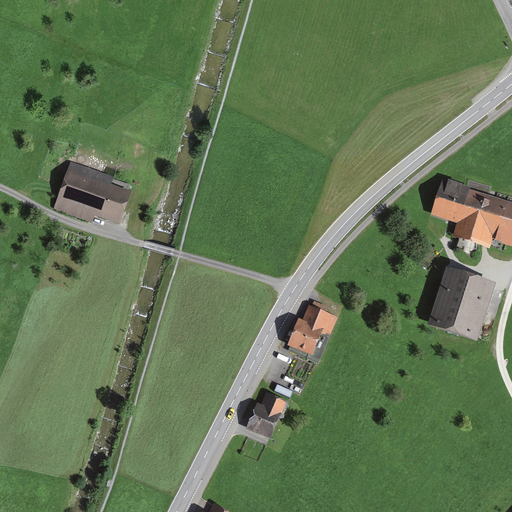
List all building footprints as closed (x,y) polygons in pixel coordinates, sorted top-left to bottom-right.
[(110,179),(71,165),(56,209),(93,222),(96,214),(118,222),(128,194),(107,187),(110,179)] [(511,205),(444,184),(434,214),(460,222),(456,236),(487,246),(490,237),(511,243),(511,205)] [(478,343),(496,287),(448,271),(430,328),(478,343)] [(332,337),(338,320),(310,309),(304,324),(299,322),(288,348),(314,358),(323,334),(332,337)] [(291,395),(293,389),(277,384),(275,390),(291,395)] [(271,441),(286,405),(270,398),(265,409),(258,406),(248,431),(271,441)]
